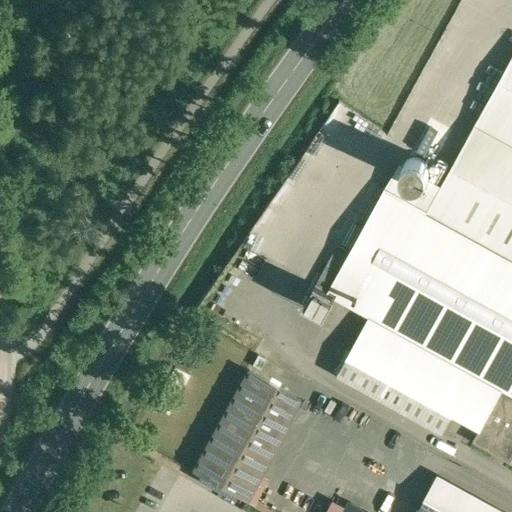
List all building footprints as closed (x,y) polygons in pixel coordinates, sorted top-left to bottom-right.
[(369,316),(337,375),(443,434),(453,415),(479,430),(472,442),(511,463),(511,57),(452,169),(427,211),(385,188),(348,256),(337,250),(317,286),(315,285),(304,305),(324,316),(335,297),(369,316)] [(428,178),(429,173),(428,168),(425,164),(421,161),(416,160),(411,161),(407,164),(404,168),(403,173),(405,178),(407,182),(412,185),(416,186),(421,185),(425,182),(428,178)] [(302,401),(249,371),(194,470),(247,500),(302,401)] [(502,511),(438,476),(418,511),(502,511)] [(368,511),(351,502),(345,511),(368,511)]
